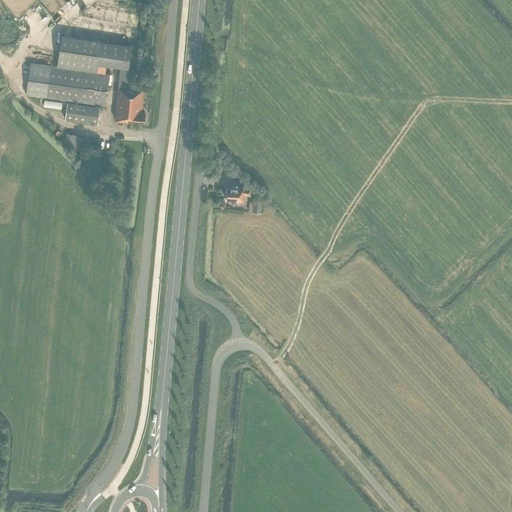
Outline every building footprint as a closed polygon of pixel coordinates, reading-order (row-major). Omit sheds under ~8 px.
[(128,68),(131,46),(61,36),(57,65),(97,71),(98,64),(128,68)] [(67,99),(101,104),(104,105),(109,74),(30,63),(26,93),(67,99)] [(144,122),(145,113),(141,113),(143,89),(118,86),(115,120),(144,122)] [(98,125),(101,104),(67,99),(65,120),(98,125)] [(80,146),(84,133),(70,130),(67,143),(80,146)] [(243,189),(226,187),(225,198),(234,199),(234,200),(242,201),(243,194),(250,195),(250,189),(243,188),(243,189)] [(261,213),(262,202),(253,201),(252,212),(261,213)]
